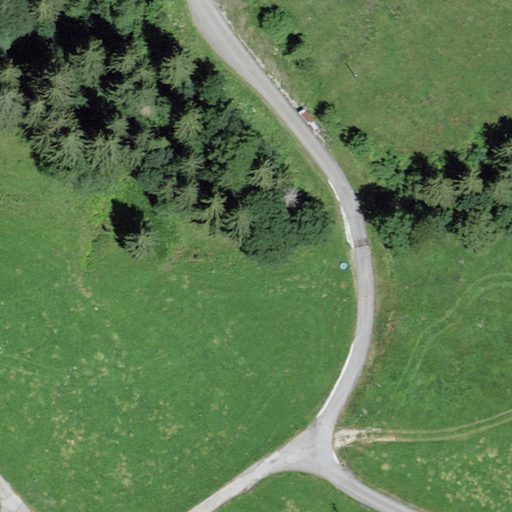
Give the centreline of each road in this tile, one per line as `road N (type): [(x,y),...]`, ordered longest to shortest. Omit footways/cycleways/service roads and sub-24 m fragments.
road 1 (track): [(511,413),(440,435),(313,446)]
road 2 (track): [(313,446),(199,511)]
